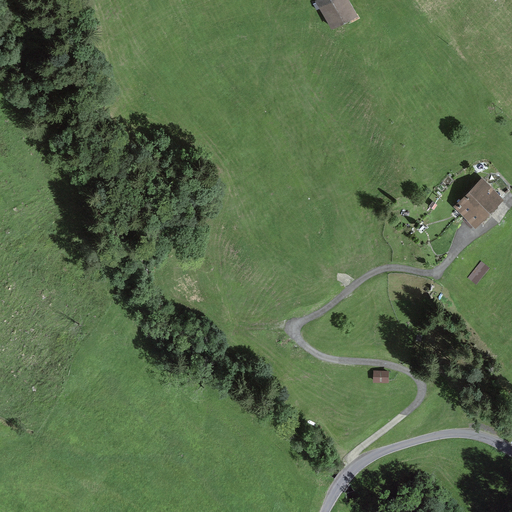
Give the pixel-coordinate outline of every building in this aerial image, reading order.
[(349,0),(315,0),(331,27),(358,14),(349,0)] [(504,197),(482,176),(453,205),(476,226),(504,197)] [(428,226),(422,220),(416,227),(422,233),(428,226)] [(489,268),(481,261),(468,278),(476,285),(489,268)] [(389,370),(373,369),(372,380),(389,381),(389,370)]
